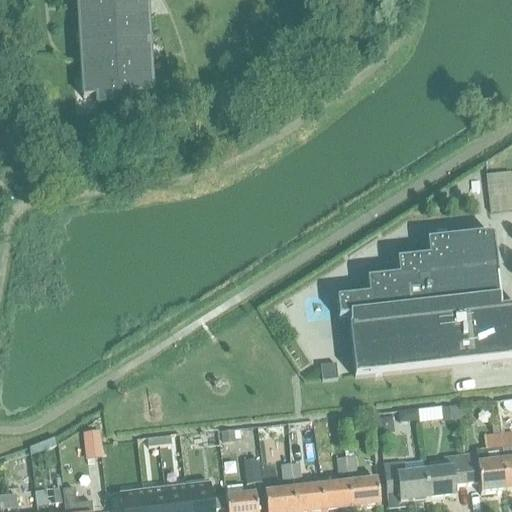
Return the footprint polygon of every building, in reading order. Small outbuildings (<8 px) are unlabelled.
[(73,0),(79,99),(93,98),(94,106),(127,104),(127,96),(149,94),(143,0),(73,0)] [(0,155),(9,154),(5,129),(0,130),(0,155)] [(511,194),(510,176),(485,179),(489,215),(511,213),(511,194)] [(348,330),(354,380),(511,362),(511,311),(499,313),(495,281),(497,281),(492,238),(426,246),(427,262),(396,265),(397,281),(365,284),(367,300),(336,304),(338,322),(348,321),(349,330),(348,330)] [(511,403),(502,404),(502,409),(504,412),(507,414),(510,416),(511,415),(511,403)] [(97,434),(80,436),(84,463),(101,461),(97,434)] [(511,445),(511,436),(498,437),(499,452),(500,465),(504,495),(511,493),(511,445)] [(481,439),(483,454),(499,452),(498,437),(481,439)] [(170,448),(169,440),(158,441),(159,449),(170,448)] [(159,449),(158,441),(147,443),(147,451),(159,449)] [(477,498),(504,495),(500,465),(486,467),(485,460),(473,461),(473,457),(460,459),(463,487),(476,486),(477,498)] [(442,473),(424,475),(422,475),(425,504),(453,500),(452,489),(463,487),(460,459),(441,461),(442,473)] [(354,460),(343,461),(345,476),(356,475),(354,460)] [(345,476),(343,461),(335,462),(336,477),(345,476)] [(258,463),(242,465),(245,488),(261,486),(258,463)] [(422,475),(424,475),(422,464),(381,469),(385,505),(397,504),(397,507),(425,504),(422,475)] [(299,467),(288,468),(289,482),(300,481),(299,467)] [(289,482),(288,468),(280,469),(281,483),(289,482)] [(210,511),(207,484),(184,487),(184,492),(186,491),(188,511),(210,511)] [(374,484),(346,487),(349,511),(359,511),(377,510),(374,484)] [(349,511),(346,487),(318,490),(321,511),(349,511)] [(226,502),(225,502),(225,511),(256,511),(255,498),(242,500),(241,488),(225,490),(226,502)] [(321,511),(318,490),(291,494),(292,511),(321,511)] [(184,492),(164,494),(166,511),(188,511),(186,491),(184,492)] [(72,492),(59,494),(60,506),(63,506),(63,511),(91,511),(91,507),(74,509),(72,492)] [(59,494),(52,495),(54,507),(60,506),(59,494)] [(166,511),(164,494),(142,497),(144,511),(166,511)] [(292,511),(291,494),(263,497),(264,511),(292,511)] [(144,511),(142,497),(108,501),(109,511),(144,511)] [(15,499),(5,500),(5,511),(11,511),(16,511),(15,499)]
